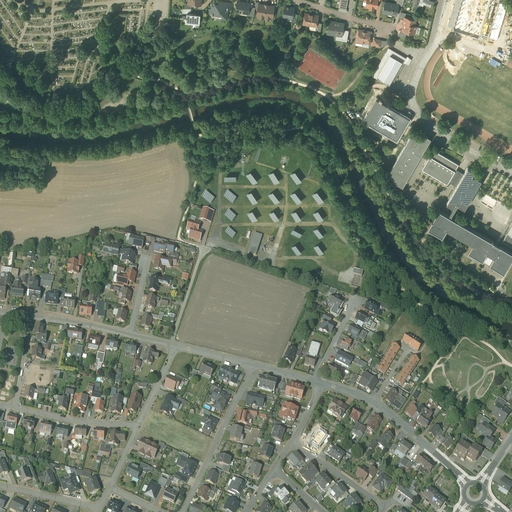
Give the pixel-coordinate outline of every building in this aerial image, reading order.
[(348,0),(346,0),(340,0),(340,7),(346,8),(348,0)] [(364,0),(364,1),(365,1),(365,5),(366,5),(369,6),(369,8),(374,9),(374,6),(377,5),(377,0),(364,0)] [(455,0),(449,23),(474,31),(475,28),(482,0),(455,0)] [(487,1),(483,0),(482,0),(475,28),(479,30),(487,1)] [(250,3),(238,1),(236,11),(240,12),(239,13),(240,13),(240,11),(248,12),(249,6),(250,3)] [(220,3),(214,2),(214,5),(212,5),(212,9),(209,9),(209,13),(212,14),(213,14),(222,15),(222,17),(224,17),(224,18),(225,18),(226,18),(227,17),(227,16),(226,15),(227,11),(223,10),(224,6),(220,5),(220,3)] [(396,4),(385,2),(383,12),(396,15),(397,11),(398,5),(396,4)] [(265,4),(259,3),(258,9),(257,14),(259,15),(259,17),(263,17),(264,16),(265,17),(265,18),(270,18),(270,16),(272,17),(273,11),(274,6),(268,5),(268,4),(265,4)] [(294,7),(285,5),(284,12),(283,12),(283,14),(283,15),(283,16),(287,17),(288,16),(292,17),(293,13),(294,7)] [(200,14),(187,13),(186,17),(185,22),(200,23),(200,14)] [(318,15),(305,13),(304,23),(316,25),(316,26),(317,22),(318,15)] [(411,18),(410,17),(409,17),(408,17),(407,18),(405,17),(404,17),(404,20),(403,23),(404,23),(402,30),(407,31),(408,31),(408,32),(409,33),(410,33),(411,33),(412,32),(415,33),(416,26),(414,26),(416,20),(411,19),(411,18)] [(343,23),(330,21),(328,31),(338,33),(337,34),(340,35),(341,35),(342,30),(343,23)] [(366,30),(363,29),(363,30),(358,29),(356,41),(363,42),(369,43),(371,31),(366,31),(366,30)] [(407,31),(402,30),(401,29),(398,34),(405,39),(407,31)] [(348,31),(342,30),(341,35),(340,35),(339,39),(346,40),(348,31)] [(406,58),(389,48),(373,76),(378,79),(379,78),(389,84),(402,62),(403,63),(406,58)] [(361,120),(396,140),(397,138),(409,116),(375,96),(361,120)] [(453,207),(448,215),(438,209),(427,228),(442,236),(446,229),(472,244),(468,251),(486,262),(504,273),(511,258),(511,252),(497,243),(493,241),(479,233),(476,231),(472,229),(465,225),(450,216),(458,204),(464,208),(468,202),(469,199),(470,198),(481,179),(475,176),(474,176),(472,175),(474,171),(468,167),(464,174),(460,172),(456,169),(459,165),(433,150),(430,156),(423,152),(430,140),(431,138),(424,135),(422,138),(419,136),(420,136),(413,132),(406,144),(388,175),(394,179),(393,181),(402,187),(421,155),(427,160),(422,169),(447,184),(448,182),(456,186),(446,203),(453,207)] [(200,219),(211,223),(214,212),(203,209),(200,219)] [(200,224),(190,221),(187,230),(191,231),(189,238),(199,241),(202,232),(198,231),(200,224)] [(511,225),(503,241),(511,246),(511,225)] [(255,234),(248,253),(256,255),(262,236),(255,234)] [(144,241),(134,239),(134,238),(128,237),(127,242),(129,242),(129,246),(143,249),(144,241)] [(166,246),(156,243),(154,252),(165,254),(165,253),(170,254),(173,254),(175,246),(167,244),(166,246)] [(113,249),(105,247),(103,254),(112,255),(112,254),(118,255),(120,247),(113,246),(113,249)] [(135,254),(126,252),(126,253),(121,252),(120,255),(125,256),(125,258),(123,258),(122,263),(132,265),(135,254)] [(165,261),(157,258),(154,269),(163,271),(164,266),(165,261)] [(177,260),(169,258),(168,261),(165,261),(164,266),(168,267),(170,266),(171,267),(172,264),(176,265),(177,260)] [(79,263),(70,262),(68,273),(78,275),(78,272),(79,272),(79,269),(79,267),(79,263)] [(12,270),(2,268),(1,275),(11,277),(11,276),(12,270)] [(136,274),(128,272),(127,278),(126,282),(128,283),(134,284),(136,274)] [(11,277),(1,275),(1,279),(0,281),(0,280),(0,298),(5,299),(7,286),(10,287),(11,277)] [(127,278),(119,276),(119,277),(117,283),(117,284),(124,285),(127,286),(128,283),(126,282),(127,278)] [(160,280),(152,278),(149,291),(157,293),(157,292),(156,292),(157,288),(158,288),(160,280)] [(37,281),(28,280),(28,284),(31,285),(30,290),(31,290),(29,299),(40,300),(41,291),(36,290),(37,281)] [(20,284),(15,284),(15,288),(14,288),(13,296),(14,296),(13,297),(17,297),(23,298),(24,289),(20,289),(20,284)] [(58,293),(55,293),(55,292),(50,291),(50,294),(47,294),(46,304),(57,305),(58,299),(59,293),(58,293)] [(125,292),(121,291),(120,294),(123,295),(121,305),(125,306),(126,302),(129,303),(132,293),(125,292)] [(334,296),(333,295),(329,303),(339,309),(343,301),(334,296)] [(157,298),(148,297),(147,303),(146,303),(145,308),(154,310),(157,298)] [(172,300),(162,297),(161,305),(168,306),(168,303),(171,303),(172,300)] [(75,300),(65,298),(64,299),(63,308),(68,308),(74,309),(75,300)] [(379,306),(369,301),(365,309),(366,309),(371,311),(371,312),(375,314),(375,313),(379,316),(381,312),(377,309),(379,306)] [(107,305),(96,302),(95,311),(98,311),(97,317),(105,318),(107,305)] [(92,307),(81,306),(80,315),(84,316),(84,315),(91,316),(92,307)] [(127,313),(119,311),(116,321),(125,323),(127,313)] [(368,317),(359,312),(355,319),(364,324),(368,317)] [(333,318),(325,314),(322,319),(325,320),(326,320),(331,322),(330,322),(333,318)] [(147,317),(143,316),(141,326),(145,327),(144,329),(149,330),(149,328),(150,324),(151,324),(152,319),(152,318),(147,317)] [(331,322),(326,320),(325,320),(321,328),(324,329),(323,330),(324,332),(326,333),(328,333),(328,332),(331,334),(335,325),(334,324),(333,325),(332,324),(332,323),(331,322)] [(44,326),(36,325),(35,331),(34,335),(34,336),(38,336),(37,341),(40,341),(46,342),(47,335),(43,335),(44,326)] [(361,330),(352,325),(348,333),(351,335),(352,335),(357,338),(358,336),(361,331),(361,330)] [(83,332),(69,330),(68,339),(81,341),(83,332)] [(367,334),(361,331),(358,336),(360,337),(359,339),(364,341),(367,334)] [(422,344),(407,334),(403,341),(418,351),(422,344)] [(101,338),(94,337),(91,336),(90,336),(89,344),(99,347),(101,338)] [(119,342),(108,340),(106,348),(113,349),(113,350),(117,351),(119,342)] [(346,342),(344,341),(340,347),(347,351),(351,343),(347,340),(346,342)] [(137,346),(127,344),(125,353),(135,355),(135,354),(137,346)] [(400,348),(393,344),(383,360),(390,364),(400,348)] [(83,347),(76,346),(75,354),(81,355),(83,347)] [(307,354),(309,355),(308,357),(307,356),(304,365),(314,368),(317,359),(314,359),(314,357),(317,357),(320,349),(310,346),(307,354)] [(42,349),(34,347),(32,358),(40,360),(42,349)] [(297,352),(289,348),(284,360),(292,364),(295,356),(297,352)] [(155,352),(146,350),(143,363),(147,364),(148,362),(152,363),(153,358),(158,359),(159,354),(155,353),(155,352)] [(353,360),(338,352),(334,361),(348,368),(353,360)] [(413,357),(395,382),(402,386),(419,361),(413,357)] [(390,364),(383,360),(377,370),(384,374),(390,364)] [(215,368),(205,363),(200,373),(203,375),(204,373),(211,377),(215,368)] [(340,370),(331,365),(327,372),(336,377),(340,370)] [(38,369),(30,367),(28,377),(36,379),(36,378),(38,369)] [(229,370),(223,367),(219,377),(225,379),(229,370)] [(229,370),(225,379),(230,382),(234,372),(229,370)] [(234,372),(230,382),(235,384),(239,375),(234,372)] [(380,377),(372,372),(371,375),(374,377),(373,378),(378,381),(380,377)] [(371,378),(362,373),(359,378),(362,380),(367,383),(371,378)] [(175,379),(170,377),(165,387),(173,391),(175,387),(177,389),(180,382),(181,382),(180,382),(175,379)] [(269,379),(266,378),(266,379),(261,377),(259,385),(260,386),(259,389),(272,393),(274,389),(275,389),(277,382),(269,380),(269,379)] [(377,382),(371,378),(367,383),(374,387),(377,382)] [(367,383),(362,380),(359,385),(364,388),(367,383)] [(374,387),(367,383),(364,388),(371,393),(374,387)] [(304,389),(289,385),(286,396),(287,395),(289,396),(290,397),(297,399),(298,399),(301,399),(301,400),(304,389)] [(35,390),(26,388),(25,399),(33,400),(35,390)] [(220,393),(215,390),(211,399),(212,400),(212,399),(218,402),(215,408),(222,412),(229,397),(220,393)] [(398,395),(391,390),(388,396),(395,400),(398,395)] [(265,398),(249,394),(246,404),(262,408),(265,398)] [(141,398),(132,395),(131,398),(132,398),(130,405),(129,405),(128,411),(136,413),(137,408),(139,408),(141,398)] [(406,401),(398,395),(395,400),(399,403),(403,406),(406,401)] [(395,400),(388,396),(385,401),(391,405),(392,405),(395,400)] [(65,399),(63,399),(63,397),(59,397),(58,401),(60,402),(58,409),(67,411),(69,400),(69,399),(65,398),(65,399)] [(88,398),(78,397),(76,410),(80,411),(80,412),(83,413),(83,411),(84,411),(84,408),(86,408),(88,398)] [(175,400),(167,397),(161,411),(169,416),(169,415),(172,417),(174,413),(171,411),(173,408),(177,411),(180,405),(181,404),(176,401),(175,400)] [(120,401),(117,401),(117,399),(115,398),(114,398),(113,399),(112,405),(113,405),(112,413),(120,414),(123,398),(122,403),(119,403),(120,401)] [(184,401),(177,398),(175,400),(176,401),(181,404),(180,405),(182,406),(184,401)] [(505,402),(498,398),(494,404),(497,407),(498,405),(502,408),(505,402)] [(339,404),(334,400),(331,406),(332,406),(330,409),(334,412),(333,413),(341,418),(348,409),(343,405),(342,406),(339,404)] [(105,403),(97,402),(95,412),(103,413),(105,403)] [(413,402),(409,407),(410,407),(405,414),(411,419),(416,413),(417,411),(419,408),(415,405),(416,404),(413,402)] [(502,408),(498,405),(497,407),(492,414),(492,415),(493,414),(492,414),(493,413),(500,418),(499,419),(497,422),(501,425),(503,422),(504,422),(510,413),(502,408)] [(298,410),(285,406),(284,409),(283,409),(281,413),(280,418),(279,418),(287,421),(288,419),(291,420),(291,421),(295,422),(298,410)] [(363,414),(355,409),(353,413),(351,415),(354,417),(358,420),(359,420),(363,414)] [(422,416),(417,423),(425,429),(431,422),(429,420),(433,415),(427,411),(424,415),(427,417),(426,418),(423,416),(422,416)] [(248,413),(240,412),(238,422),(248,425),(250,416),(251,416),(251,415),(250,415),(250,414),(248,413)] [(18,418),(12,416),(13,416),(9,415),(7,424),(8,424),(7,428),(16,430),(18,418)] [(209,418),(205,416),(205,417),(202,423),(203,422),(207,424),(204,430),(204,429),(204,430),(212,434),(217,422),(209,418)] [(375,417),(373,420),(371,419),(370,421),(371,422),(367,428),(374,433),(378,427),(378,426),(381,421),(375,417)] [(490,422),(484,418),(481,422),(484,424),(484,423),(488,426),(490,422)] [(36,422),(25,419),(23,430),(27,431),(28,429),(34,430),(36,422)] [(53,425),(42,423),(40,433),(51,435),(53,425)] [(358,423),(353,430),(357,432),(357,431),(361,426),(358,423)] [(488,426),(484,423),(484,424),(478,432),(478,433),(479,435),(479,436),(481,436),(482,436),(483,436),(484,436),(484,435),(488,438),(490,439),(490,438),(495,431),(488,426)] [(366,429),(361,426),(357,431),(357,432),(362,435),(366,429)] [(442,432),(435,426),(428,434),(434,439),(437,436),(438,437),(442,432)] [(69,430),(63,428),(58,427),(57,436),(67,438),(69,430)] [(87,429),(76,428),(75,436),(86,437),(87,433),(88,430),(87,430),(87,429)] [(242,430),(233,428),(230,439),(240,441),(242,430)] [(279,429),(276,428),(275,428),(277,428),(273,439),(272,439),(281,442),(285,431),(279,429)] [(105,431),(94,430),(94,438),(94,441),(98,441),(98,439),(104,439),(105,431)] [(119,434),(111,433),(110,443),(114,444),(114,445),(118,446),(118,444),(119,441),(125,441),(125,434),(119,434)] [(387,433),(380,441),(383,442),(380,445),(385,448),(387,446),(391,442),(390,442),(393,438),(387,433)] [(468,438),(463,435),(460,440),(465,443),(468,438)] [(441,444),(441,445),(447,450),(449,447),(450,448),(452,446),(451,445),(455,441),(449,436),(445,440),(441,444)] [(490,438),(490,439),(488,438),(483,445),(490,450),(496,442),(490,438)] [(158,447),(142,440),(137,450),(140,451),(139,453),(150,459),(151,457),(154,458),(158,450),(159,448),(158,447)] [(378,444),(374,442),(369,449),(373,451),(378,444)] [(411,449),(402,442),(399,447),(396,444),(391,451),(394,453),(396,451),(400,454),(401,452),(406,456),(408,453),(411,449)] [(472,448),(470,446),(469,448),(461,443),(453,455),(464,461),(466,458),(472,462),(473,460),(475,461),(476,461),(482,451),(473,446),(472,448)] [(273,449),(264,447),(261,457),(264,458),(264,459),(269,460),(273,449)] [(345,456),(334,448),(328,456),(332,459),(333,457),(340,462),(339,463),(339,464),(345,456)] [(354,452),(349,449),(346,454),(351,457),(354,452)] [(298,456),(296,453),(288,460),(292,463),(293,462),(297,467),(303,462),(303,461),(303,462),(298,456)] [(421,455),(416,462),(422,467),(427,460),(421,455)] [(231,459),(219,456),(217,464),(223,465),(228,466),(229,462),(230,462),(231,459)] [(28,459),(23,458),(24,460),(27,468),(31,467),(28,459)] [(187,460),(182,458),(179,464),(185,467),(182,473),(190,477),(196,464),(187,460)] [(409,463),(404,458),(400,464),(405,468),(406,468),(409,463)] [(435,467),(427,460),(422,467),(423,468),(427,471),(430,473),(435,467)] [(2,462),(0,462),(0,476),(8,474),(4,463),(4,462),(2,462)] [(303,462),(297,467),(299,470),(302,468),(305,464),(303,462)] [(149,467),(142,463),(139,469),(142,470),(141,472),(146,474),(149,467)] [(255,465),(253,464),(253,465),(251,472),(252,472),(251,476),(250,475),(249,476),(258,478),(261,467),(255,465)] [(304,470),(300,473),(301,475),(304,478),(306,477),(309,480),(318,473),(310,464),(304,470)] [(139,469),(131,465),(126,475),(132,478),(132,479),(133,479),(133,477),(138,479),(141,472),(142,470),(139,469)] [(228,466),(223,465),(222,472),(229,473),(230,467),(230,466),(228,466)] [(368,472),(362,467),(356,475),(360,478),(360,479),(364,481),(368,475),(370,473),(368,472)] [(377,471),(371,467),(371,468),(368,472),(370,473),(368,475),(372,478),(377,471)] [(222,472),(215,468),(213,473),(218,475),(218,476),(220,477),(222,472)] [(302,468),(294,474),(298,477),(301,475),(300,473),(304,470),(302,468)] [(423,468),(419,472),(423,476),(427,471),(423,468)] [(27,469),(18,472),(22,483),(31,479),(27,469)] [(75,470),(69,469),(72,476),(74,478),(78,477),(75,470)] [(385,472),(381,469),(377,476),(379,478),(381,475),(382,476),(385,472)] [(213,473),(210,471),(208,476),(207,478),(206,481),(214,485),(217,479),(216,479),(218,476),(218,475),(213,473)] [(50,472),(43,475),(38,477),(40,482),(45,480),(47,487),(55,484),(52,474),(51,472),(50,472)] [(331,483),(324,475),(316,482),(320,488),(321,487),(323,490),(323,491),(331,484),(331,483)] [(379,478),(372,487),(380,493),(387,484),(390,486),(392,482),(386,478),(385,478),(382,476),(381,475),(379,478)] [(68,477),(61,480),(62,485),(63,485),(64,489),(68,487),(71,493),(79,490),(75,481),(74,478),(72,476),(68,478),(68,477)] [(247,481),(239,476),(237,481),(245,485),(247,481)] [(178,481),(170,477),(169,479),(172,481),(171,482),(172,482),(170,487),(174,489),(176,483),(178,481)] [(511,484),(503,478),(498,486),(508,493),(511,487),(511,484)] [(96,479),(86,483),(87,483),(88,486),(87,486),(90,495),(100,491),(96,479)] [(245,485),(237,481),(232,491),(240,495),(245,485)] [(331,484),(323,491),(325,493),(335,484),(333,482),(331,483),(331,484)] [(151,483),(145,496),(154,500),(160,487),(151,483)] [(338,487),(333,491),(337,495),(334,498),(337,502),(347,493),(340,485),(338,487)] [(218,490),(210,486),(208,490),(211,492),(216,494),(218,490)] [(279,490),(276,486),(271,491),(273,495),(275,494),(279,490)] [(208,490),(202,488),(198,497),(206,501),(211,492),(208,490)] [(292,499),(282,488),(279,490),(275,494),(284,505),(292,499)] [(437,494),(429,488),(423,497),(431,502),(436,495),(437,494)] [(178,494),(167,489),(163,498),(174,503),(178,494)] [(354,495),(347,501),(345,502),(345,503),(346,503),(349,506),(350,505),(354,510),(356,507),(361,504),(360,502),(358,500),(356,498),(356,497),(356,498),(354,495)] [(446,502),(436,495),(431,502),(430,503),(439,509),(437,511),(442,511),(446,508),(443,506),(446,502)] [(27,505),(15,499),(11,509),(11,508),(15,510),(15,511),(16,511),(23,511),(24,511),(27,505)] [(238,503),(229,499),(224,510),(226,511),(229,511),(234,511),(235,510),(236,511),(237,507),(238,503)] [(265,499),(261,503),(263,505),(265,503),(268,507),(270,504),(265,499)] [(118,511),(122,506),(112,501),(108,510),(112,511),(118,511)] [(263,505),(257,511),(269,511),(271,509),(268,507),(265,503),(263,505)] [(305,511),(298,503),(289,510),(290,511),(305,511)]
